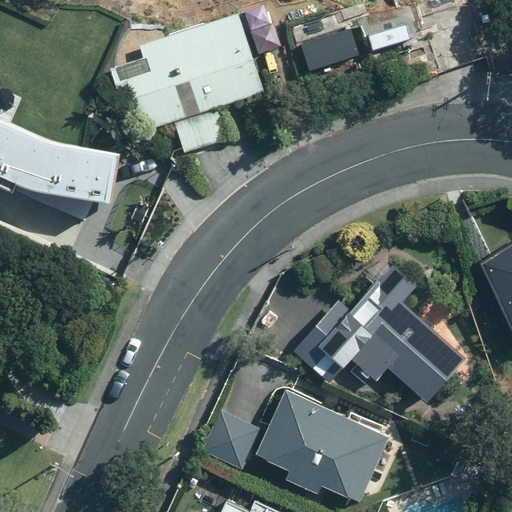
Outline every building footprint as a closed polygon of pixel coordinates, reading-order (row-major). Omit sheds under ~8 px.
[(470,0),(455,0),(431,10),(441,35),(426,41),(440,77),(493,55),(470,0)] [(141,49),(145,59),(114,70),(124,100),(135,96),(142,117),(149,115),(154,128),(267,91),(242,16),(141,49)] [(300,40),(309,70),(369,52),(360,22),(300,40)] [(59,147),(0,120),(0,182),(115,202),(118,158),(59,147)] [(511,238),(485,257),(511,312),(511,238)] [(396,266),(354,311),(341,299),(296,349),(331,382),(354,357),(379,379),(393,364),(431,398),(468,357),(404,299),(416,285),(396,266)] [(257,450),(291,466),(286,476),(321,492),(326,482),(364,500),(394,436),(286,386),(257,450)] [(264,429),(223,408),(202,451),(242,472),(264,429)] [(284,511),(257,499),(252,510),(230,500),(224,511),(284,511)]
